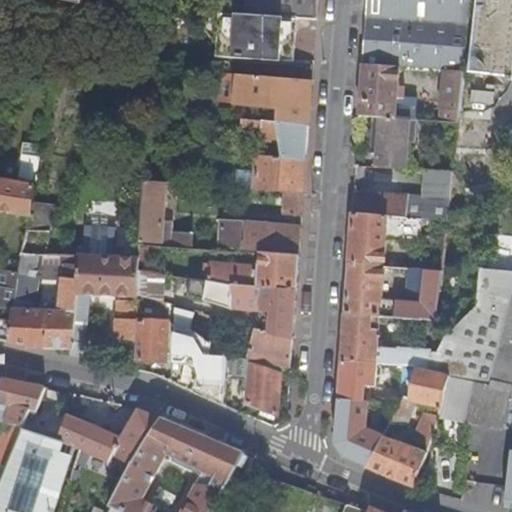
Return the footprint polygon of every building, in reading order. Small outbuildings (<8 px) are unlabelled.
[(248,0),(248,14),(298,18),(317,19),(318,0),(248,0)] [(445,72),(465,73),(472,0),(368,0),(367,27),(364,66),(400,68),(445,72)] [(511,0),(477,0),(469,73),(508,77),(507,81),(511,81),(511,0)] [(295,61),(298,18),(248,14),(220,13),(217,55),(295,61)] [(397,118),(400,68),(364,66),(363,84),(360,114),(376,116),(397,118)] [(441,109),(461,112),(465,73),(445,72),(441,109)] [(279,109),(278,124),(309,126),(310,121),(311,104),(313,80),(223,74),(221,103),(279,109)] [(373,151),(378,152),(403,153),(405,136),(412,137),(413,128),(415,128),(416,119),(397,118),(376,116),(373,151)] [(278,124),(244,120),(243,128),(262,130),(260,142),(279,144),(284,158),(307,160),(307,155),(308,147),(309,126),(278,124)] [(462,120),(458,150),(487,154),(491,123),(462,120)] [(158,128),(146,127),(145,134),(145,145),(157,146),(158,128)] [(42,147),(14,142),(11,159),(7,181),(36,187),(40,163),(42,147)] [(156,174),(158,147),(157,146),(145,145),(143,174),(156,174)] [(403,153),(378,152),(377,167),(406,169),(408,154),(403,153)] [(258,156),(256,178),(255,191),(262,191),(286,193),(304,195),(305,189),(306,174),(307,160),(284,158),(258,156)] [(424,198),(354,192),(353,214),(389,217),(400,218),(449,222),(450,214),(450,209),(454,171),(427,170),(424,198)] [(236,189),(238,172),(229,171),(228,189),(236,189)] [(255,191),(256,178),(240,176),(241,172),(238,172),(236,189),(250,190),(255,191)] [(36,187),(7,181),(0,180),(0,211),(31,217),(33,202),(36,187)] [(166,185),(143,183),(140,245),(194,249),(195,237),(175,235),(175,224),(164,223),(166,185)] [(284,216),(303,218),(304,195),(286,193),(284,216)] [(57,206),(33,202),(31,217),(25,254),(50,255),(57,206)] [(385,267),(389,217),(353,214),(351,237),(349,265),(385,267)] [(398,238),(400,218),(389,217),(385,267),(405,269),(406,259),(411,260),(413,240),(398,238)] [(413,240),(411,260),(410,269),(443,272),(449,222),(400,218),(398,238),(413,240)] [(223,224),(221,250),(261,254),(299,257),(301,228),(302,227),(249,224),(249,225),(223,224)] [(80,258),(80,256),(80,246),(63,244),(62,256),(80,258)] [(91,295),(138,298),(138,296),(138,293),(139,271),(140,249),(131,248),(131,259),(80,256),(80,258),(73,351),(71,350),(71,356),(88,359),(88,348),(86,343),(86,335),(88,335),(91,295)] [(15,343),(29,346),(29,348),(40,349),(50,349),(71,350),(73,351),(80,258),(62,256),(50,255),(25,254),(21,275),(1,271),(0,278),(0,307),(15,310),(13,321),(0,318),(0,339),(4,341),(15,343)] [(211,263),(209,281),(297,292),(298,274),(298,270),(299,257),(261,254),(260,267),(260,274),(259,274),(259,279),(240,277),(241,271),(242,265),(230,264),(211,263)] [(260,267),(242,265),(241,271),(240,277),(259,279),(259,274),(260,274),(260,267)] [(382,309),(385,267),(349,265),(348,285),(345,314),(374,316),(381,317),(382,309)] [(407,298),(410,269),(405,269),(385,267),(382,309),(396,310),(397,302),(423,304),(424,300),(407,298)] [(397,302),(396,310),(396,318),(418,319),(438,321),(443,272),(410,269),(407,298),(424,300),(423,304),(397,302)] [(511,272),(481,270),(478,305),(447,337),(439,354),(437,374),(450,377),(443,408),(441,415),(472,422),(472,421),(474,383),(492,386),(511,311),(511,272)] [(165,303),(166,275),(139,271),(138,293),(138,296),(165,303)] [(273,312),(271,333),(293,339),(294,331),(295,316),(297,292),(209,281),(193,278),(191,295),(227,307),(273,312)] [(15,310),(0,307),(0,318),(13,321),(15,310)] [(382,309),(381,317),(396,318),(396,310),(382,309)] [(472,421),(508,428),(511,412),(511,409),(511,311),(492,386),(474,383),(472,421)] [(373,330),(374,316),(345,314),(344,335),(342,361),(377,363),(401,364),(420,365),(419,369),(429,372),(431,353),(432,351),(400,348),(399,350),(378,348),(380,331),(373,330)] [(417,334),(436,335),(438,321),(418,319),(417,334)] [(168,322),(138,321),(136,361),(167,362),(168,322)] [(242,329),(231,328),(230,344),(241,346),(242,329)] [(255,329),(247,359),(291,371),(291,366),(292,357),(293,339),(271,333),(255,329)] [(439,354),(431,353),(429,372),(419,369),(412,400),(405,399),(402,405),(392,423),(406,429),(417,402),(433,406),(431,414),(425,413),(412,446),(400,442),(385,436),(367,467),(394,478),(415,486),(426,455),(431,441),(441,415),(443,408),(450,377),(437,374),(439,354)] [(241,379),(243,358),(229,354),(227,375),(241,379)] [(374,403),(377,363),(342,361),(340,381),(339,400),(374,403)] [(377,363),(374,403),(402,405),(405,399),(397,397),(401,364),(377,363)] [(397,397),(405,399),(412,400),(419,369),(420,365),(401,364),(397,397)] [(277,416),(281,376),(252,366),(247,404),(277,416)] [(1,440),(18,442),(23,428),(31,410),(38,412),(46,389),(20,383),(8,380),(0,394),(0,403),(13,407),(1,440)] [(374,409),(374,403),(339,400),(336,443),(344,457),(350,460),(367,467),(385,436),(366,429),(368,408),(374,409)] [(417,402),(406,429),(400,442),(412,446),(425,413),(431,414),(433,406),(417,402)] [(366,429),(385,436),(392,423),(402,405),(374,403),(374,409),(368,408),(366,429)] [(123,439),(69,417),(60,439),(74,444),(88,452),(109,461),(113,455),(130,465),(163,420),(140,410),(131,426),(123,439)] [(204,437),(163,420),(130,465),(109,511),(111,511),(155,511),(156,509),(140,502),(163,461),(166,455),(205,471),(202,477),(197,488),(200,489),(187,511),(212,511),(244,454),(204,437)] [(385,436),(400,442),(406,429),(392,423),(385,436)] [(60,441),(23,428),(18,442),(8,467),(0,486),(0,511),(55,511),(74,444),(60,439),(60,441)] [(0,442),(0,463),(8,467),(18,442),(1,440),(0,442)] [(205,471),(166,455),(163,461),(170,464),(202,477),(205,471)]
